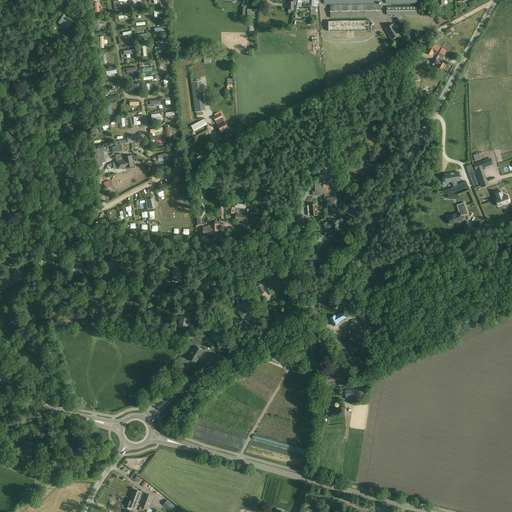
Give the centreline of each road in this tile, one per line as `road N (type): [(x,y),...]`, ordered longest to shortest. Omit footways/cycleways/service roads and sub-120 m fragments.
road 1 (unclassified): [(64,228),(494,1)]
road 2 (tertiary): [(349,266),(494,1)]
road 3 (tertiary): [(429,511),(150,435)]
road 4 (unclassified): [(64,228),(349,266)]
road 5 (tertiary): [(145,420),(328,290),(349,266)]
road 6 (track): [(248,342),(140,277),(48,279)]
road 7 (track): [(354,260),(511,285)]
road 8 (track): [(511,216),(395,261)]
